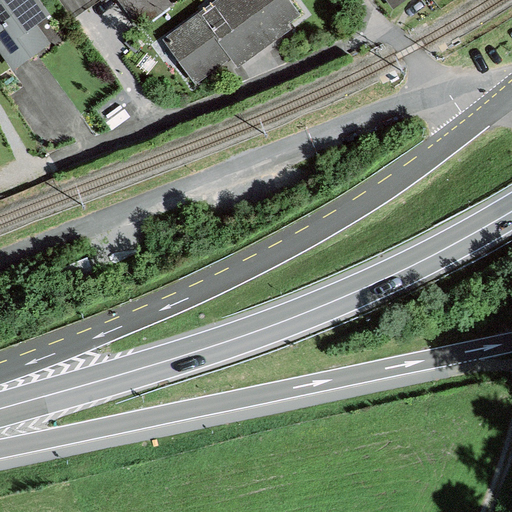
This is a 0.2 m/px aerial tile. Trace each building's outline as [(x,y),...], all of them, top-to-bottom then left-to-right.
[(44,14),(34,0),(0,0),(0,46),(15,67),(35,52),(21,31),(44,14)] [(150,0),(125,0),(134,12),(150,0)] [(170,5),(166,0),(150,0),(134,12),(143,25),(170,5)] [(287,0),(222,0),(220,2),(237,25),(232,28),(251,53),(281,31),(278,26),(296,12),(287,0)] [(232,28),(237,25),(220,2),(167,41),(195,79),(230,54),(237,63),(251,53),(232,28)] [(92,275),(86,260),(63,269),(69,284),(92,275)]
